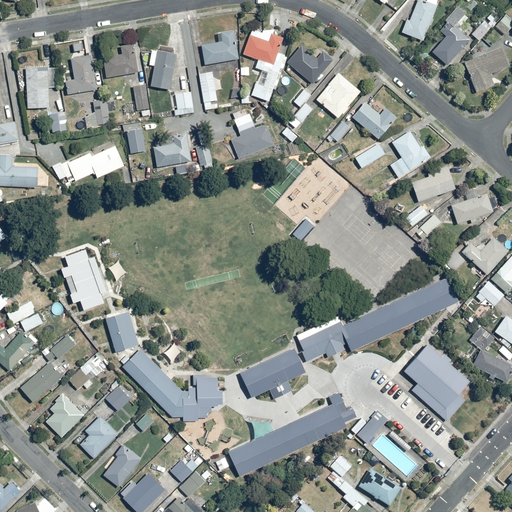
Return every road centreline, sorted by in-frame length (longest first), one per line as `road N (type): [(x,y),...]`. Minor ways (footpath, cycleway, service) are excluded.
road 1 (residential): [(480,142),(354,33),(289,0)]
road 2 (residential): [(201,0),(0,33)]
road 3 (residential): [(0,420),(87,511)]
